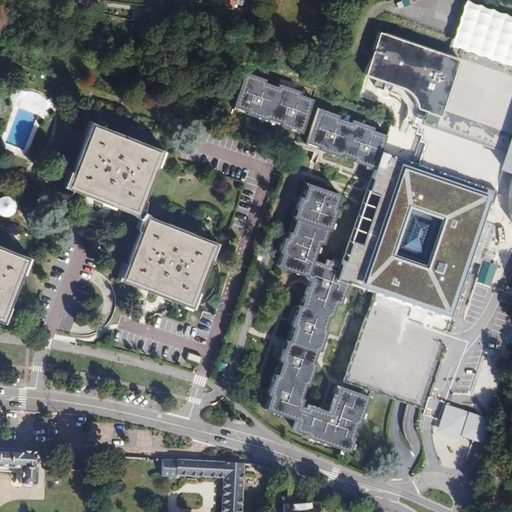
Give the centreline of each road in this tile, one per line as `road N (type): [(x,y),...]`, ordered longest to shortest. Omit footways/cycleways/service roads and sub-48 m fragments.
road 1 (residential): [(96,110),(268,175),(186,427)]
road 2 (residential): [(219,394),(299,172)]
road 3 (residential): [(86,233),(44,343),(35,399)]
road 4 (tertiary): [(35,399),(186,427)]
road 5 (tertiary): [(444,511),(311,465)]
road 6 (tertiary): [(186,427),(311,465)]
